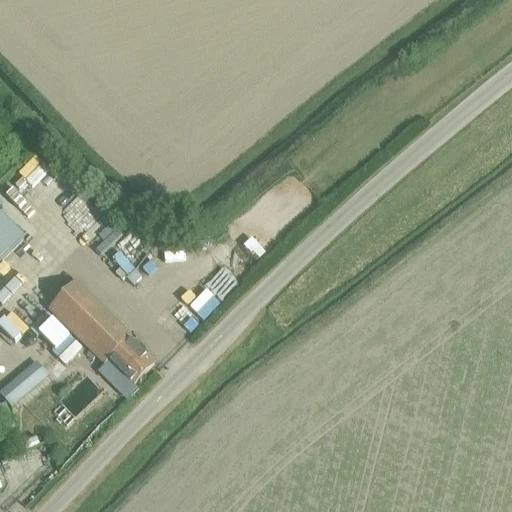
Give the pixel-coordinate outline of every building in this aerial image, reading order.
[(36,156),(2,193),(24,213),(41,194),(39,192),(56,174),(36,156)] [(0,212),(2,210),(0,208),(0,264),(24,240),(0,216),(0,212)] [(96,230),(110,248),(123,238),(110,220),(96,230)] [(211,267),(196,284),(220,305),(235,289),(211,267)] [(76,339),(105,367),(109,362),(134,387),(154,367),(129,342),(131,340),(76,285),(49,312),(76,339)] [(37,383),(25,370),(0,390),(0,399),(6,408),(37,383)]
